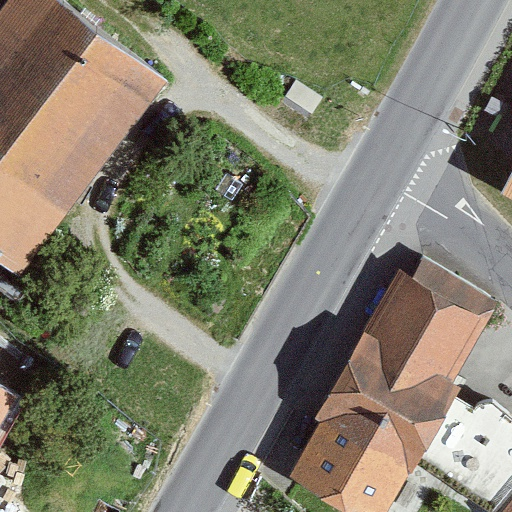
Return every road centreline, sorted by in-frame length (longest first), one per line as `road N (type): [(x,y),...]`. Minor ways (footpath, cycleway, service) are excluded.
road 1 (secondary): [(198,511),(390,173)]
road 2 (secondary): [(390,173),(481,0)]
road 3 (residential): [(390,173),(511,280)]
